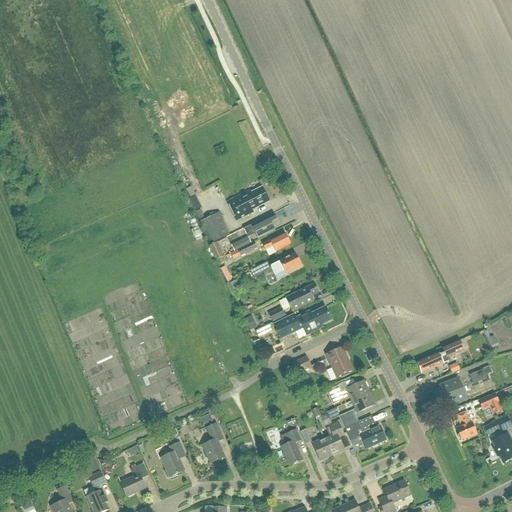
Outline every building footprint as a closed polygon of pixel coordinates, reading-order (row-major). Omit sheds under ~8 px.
[(183,188),(187,198),(193,196),(189,186),(183,188)] [(251,210),(268,202),(261,188),(250,194),(248,191),(226,202),(236,221),(252,212),(251,210)] [(196,212),(199,219),(204,217),(201,210),(196,212)] [(230,235),(220,212),(200,221),(210,244),(230,235)] [(255,234),(258,240),(275,232),(273,227),(278,224),(277,222),(278,221),(276,218),(275,218),(274,216),(261,223),(261,222),(252,227),(251,225),(243,229),(248,238),(255,234)] [(188,229),(192,238),(198,236),(194,226),(188,229)] [(283,248),(290,245),(284,234),(277,237),(262,245),(265,251),(272,247),(275,253),(283,249),(283,248)] [(251,243),(234,251),(230,254),(233,260),(257,248),(253,242),(251,243)] [(239,242),(231,246),(234,251),(241,248),(239,242)] [(223,258),(216,243),(208,247),(215,261),(223,258)] [(272,267),(275,272),(273,272),(277,280),(287,275),(286,273),(301,266),(295,254),(280,262),(280,263),(272,267)] [(266,263),(249,271),(253,279),(270,271),(266,263)] [(310,297),(317,293),(313,285),(291,297),(296,306),(311,299),(310,297)] [(281,308),(268,314),(273,322),(285,316),(281,308)] [(298,340),(306,336),(323,328),(321,325),(331,321),(325,308),(310,315),(308,312),(295,319),(293,316),(274,325),(281,340),(295,333),(298,340)] [(269,325),(256,331),(259,337),(272,331),(269,325)] [(443,349),(444,351),(438,354),(438,353),(417,363),(421,374),(443,364),(448,361),(447,358),(464,350),(460,341),(443,349)] [(342,348),(326,355),(336,379),(352,372),(342,348)] [(307,357),(293,363),(298,374),(312,368),(307,357)] [(156,377),(167,373),(164,365),(153,368),(156,377)] [(326,381),(332,379),(328,368),(322,371),(326,381)] [(434,392),(440,407),(447,405),(448,408),(467,400),(458,378),(441,385),(443,388),(440,390),(434,392)] [(332,405),(349,398),(351,402),(369,394),(363,382),(345,390),(340,392),(338,386),(326,392),(332,405)] [(354,415),(356,414),(374,406),(369,394),(351,402),(355,410),(338,418),(343,429),(358,423),(354,415)] [(495,394),(478,401),(482,411),(489,408),(492,415),(502,411),(495,394)] [(311,411),(315,418),(320,416),(317,408),(311,411)] [(461,440),(476,434),(471,423),(470,424),(465,413),(457,417),(462,427),(456,429),(458,434),(457,436),(459,439),(460,439),(461,440)] [(507,417),(483,428),(487,436),(500,430),(501,432),(511,427),(507,417)] [(328,427),(329,428),(327,429),(330,436),(324,439),(332,457),(344,451),(338,438),(343,436),(337,422),(328,427)] [(343,429),(345,433),(349,442),(360,437),(366,450),(386,441),(379,426),(363,434),(358,423),(343,429)] [(210,464),(224,458),(217,442),(223,440),(216,424),(206,429),(212,441),(202,446),(210,464)] [(300,432),(306,444),(311,442),(306,430),(300,432)] [(295,444),(300,441),(296,431),(281,437),(285,446),(281,448),(289,467),(302,461),(295,444)] [(511,445),(507,435),(492,442),(495,448),(493,449),(497,457),(499,456),(503,463),(511,459),(511,445)] [(324,439),(312,444),(320,462),(332,457),(324,439)] [(90,452),(85,442),(78,445),(82,456),(90,452)] [(160,459),(166,471),(164,472),(167,479),(184,471),(179,460),(185,457),(179,444),(169,448),(172,454),(160,459)] [(141,479),(148,476),(142,464),(130,470),(133,477),(119,484),(126,497),(145,489),(141,479)] [(105,497),(102,498),(98,487),(105,484),(100,473),(89,478),(96,493),(86,498),(92,511),(104,511),(108,510),(105,504),(107,503),(105,497)] [(395,511),(392,504),(410,496),(404,481),(383,491),(386,497),(378,501),(381,507),(378,508),(379,511),(395,511)] [(53,511),(70,511),(67,504),(72,502),(65,487),(57,490),(62,502),(51,507),(53,511)] [(0,491),(0,500),(2,506),(14,501),(9,488),(0,491)] [(371,511),(369,505),(358,509),(354,501),(331,511),(371,511)] [(34,511),(31,503),(21,507),(23,511),(34,511)]
